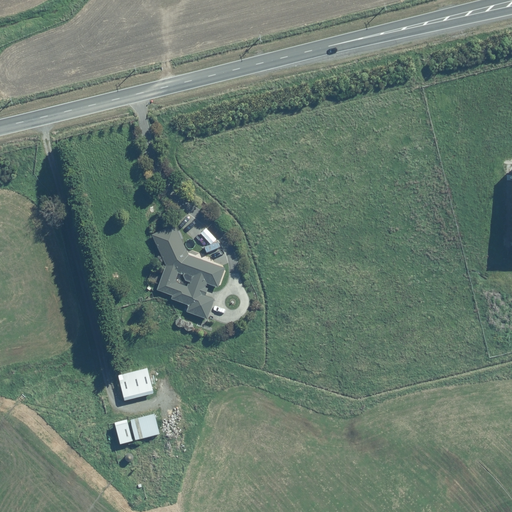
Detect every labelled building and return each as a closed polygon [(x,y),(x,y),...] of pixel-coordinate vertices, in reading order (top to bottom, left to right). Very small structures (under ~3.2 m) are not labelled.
[(174,224),(152,234),(166,266),(157,291),(172,296),(171,299),(188,305),(186,311),(207,319),(215,298),(205,294),(208,284),(217,287),(224,268),(187,255),(174,224)] [(160,273),(152,270),(148,280),(156,283),(160,273)] [(211,332),(180,317),(176,325),(192,333),(193,331),(208,338),(211,332)] [(117,375),(123,399),(153,393),(147,368),(117,375)] [(155,413),(128,419),(134,440),(160,433),(155,413)] [(126,418),(113,421),(118,445),(132,441),(126,418)]
